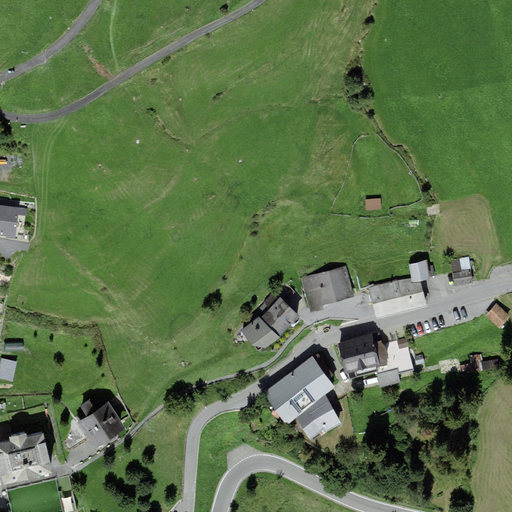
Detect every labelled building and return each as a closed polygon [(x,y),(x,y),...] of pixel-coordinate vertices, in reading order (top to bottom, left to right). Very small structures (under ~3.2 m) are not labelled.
[(26,207),(0,204),(0,235),(6,236),(5,237),(17,239),(17,234),(23,235),(26,207)] [(469,256),(452,258),(455,284),(472,282),(469,256)] [(411,280),(421,278),(429,276),(426,258),(408,262),(410,277),(411,280)] [(354,295),(345,264),(301,278),(311,312),(324,308),(323,305),(339,300),(354,295)] [(423,288),(421,278),(411,280),(410,277),(369,286),(374,306),(375,313),(426,301),(423,288)] [(278,298),(274,293),(258,309),(263,315),(261,318),(278,336),(299,315),(287,303),(280,297),(278,298)] [(496,302),(485,313),(499,327),(510,316),(496,302)] [(259,316),(240,331),(251,344),(254,344),(258,349),(263,346),(266,347),(278,336),(261,318),(259,316)] [(379,333),(371,334),(379,363),(376,364),(378,374),(397,369),(398,373),(414,368),(407,342),(398,344),(396,340),(383,344),(381,342),(379,333)] [(355,339),(338,343),(345,372),(376,364),(379,363),(371,334),(355,339)] [(282,379),(264,393),(287,423),(298,415),(326,393),(335,386),(328,377),(332,374),(317,354),(314,357),(313,356),(282,379)] [(16,361),(1,358),(0,361),(0,377),(12,380),(16,361)] [(378,374),(377,374),(380,386),(400,381),(398,373),(397,369),(378,374)] [(341,424),(326,393),(298,415),(310,439),(341,424)] [(95,409),(89,399),(79,405),(86,415),(75,422),(93,450),(126,427),(108,400),(95,409)] [(10,440),(0,441),(0,475),(2,482),(52,471),(42,431),(27,434),(26,431),(9,435),(10,440)] [(68,476),(7,490),(11,511),(61,511),(76,509),(68,476)]
